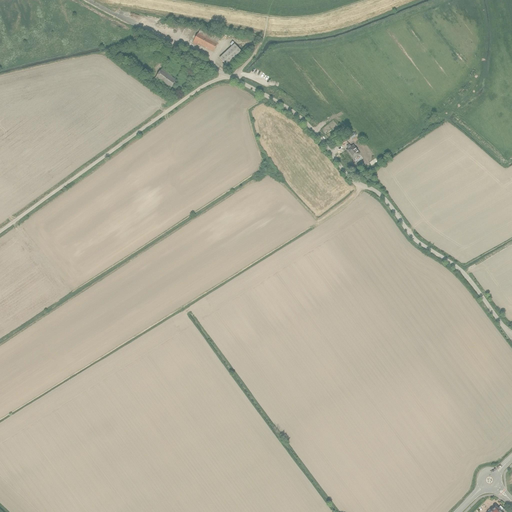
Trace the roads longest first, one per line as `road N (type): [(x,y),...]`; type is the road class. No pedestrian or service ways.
road 1 (track): [(360,184),(294,234),(0,417)]
road 2 (residential): [(276,100),(312,129),(353,181),(379,193),(418,243),(463,273),(511,331)]
road 3 (track): [(225,72),(0,227)]
road 4 (residential): [(232,75),(114,12)]
